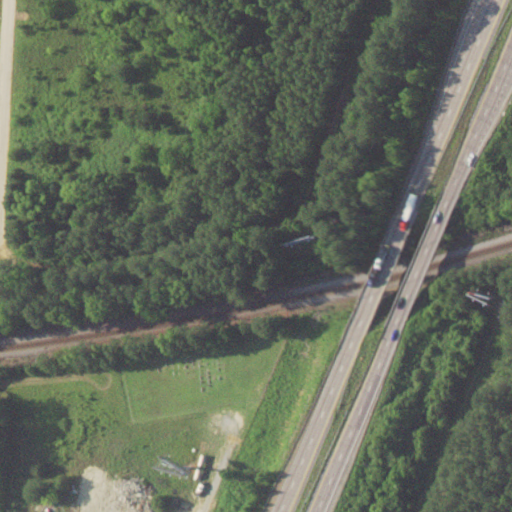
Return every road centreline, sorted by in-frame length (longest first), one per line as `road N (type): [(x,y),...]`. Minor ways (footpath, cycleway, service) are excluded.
road 1 (residential): [(5,263),(15,0)]
road 2 (motorway): [(498,0),(409,213)]
road 3 (motorway): [(318,511),(400,322)]
road 4 (motorway): [(357,336),(282,511)]
road 5 (motorway): [(450,199),(511,52)]
road 6 (motorway): [(409,213),(357,336)]
road 7 (motorway): [(400,322),(450,199)]
